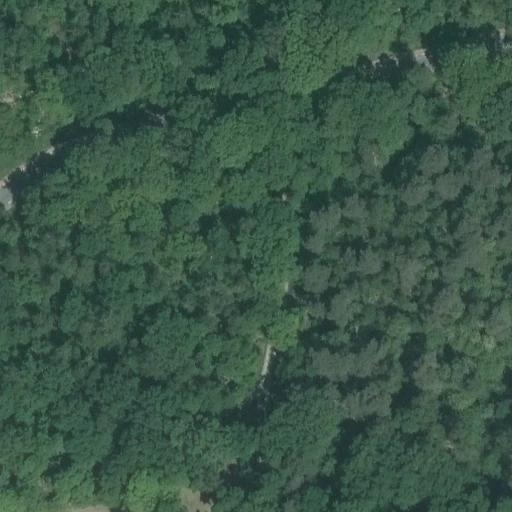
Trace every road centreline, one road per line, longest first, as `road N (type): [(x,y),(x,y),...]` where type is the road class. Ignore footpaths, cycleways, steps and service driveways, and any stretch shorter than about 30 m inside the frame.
road 1 (unclassified): [(0,200),(45,165),(91,144),(511,40)]
road 2 (track): [(259,511),(292,124),(287,95)]
road 3 (track): [(0,97),(263,48)]
road 4 (track): [(263,48),(454,7),(511,13)]
